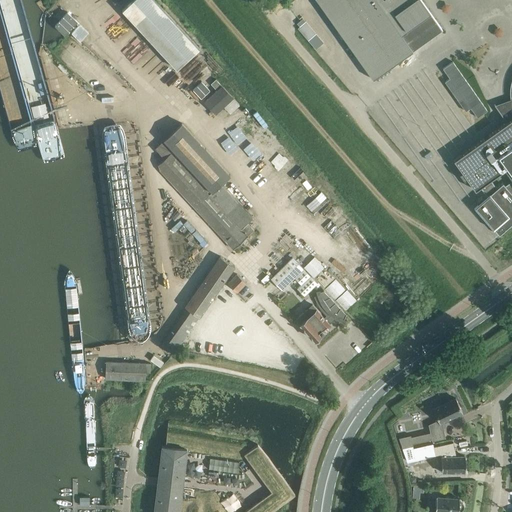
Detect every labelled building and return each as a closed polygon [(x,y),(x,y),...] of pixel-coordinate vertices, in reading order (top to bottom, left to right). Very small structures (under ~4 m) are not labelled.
[(132,0),(122,9),(177,69),(199,48),(154,0),(132,0)] [(316,0),(372,79),(412,51),(442,30),(430,13),(420,0),(316,0)] [(453,62),(443,68),(450,78),(449,79),(446,81),(445,82),(466,111),(467,110),(471,108),(474,112),(478,117),(488,110),(453,62)] [(204,102),(215,114),(233,98),(222,86),(216,79),(211,84),(217,90),(204,102)] [(511,224),(511,80),(511,82),(510,90),(511,96),(511,99),(511,105),(499,110),(507,122),(454,159),(462,171),(459,173),(464,180),(466,179),(476,190),(482,185),(488,194),(475,207),(499,235),(511,224)] [(159,170),(226,242),(233,249),(254,230),(247,222),(253,217),(242,206),(246,203),(230,185),(226,188),(221,183),(230,175),(182,123),(174,130),(154,149),(163,158),(159,170)] [(161,345),(173,353),(199,316),(200,316),(235,266),(220,256),(185,307),(187,308),(161,345)] [(297,288),(297,289),(304,296),(307,293),(317,283),(293,258),(271,279),(282,290),(295,277),(301,284),(297,288)] [(228,283),(237,292),(246,283),(237,274),(228,283)] [(308,314),(306,315),(304,313),(297,320),(314,339),(331,325),(330,323),(336,318),(345,323),(347,319),(344,319),(348,310),(341,307),(336,302),(331,296),(329,289),(320,291),(320,289),(316,290),(317,295),(314,296),(314,295),(314,296),(324,317),(313,304),(305,311),(308,314)] [(154,354),(151,359),(160,366),(164,361),(154,354)] [(105,378),(145,380),(146,372),(150,372),(151,363),(141,363),(106,362),(106,368),(105,378)] [(432,439),(432,441),(446,438),(444,430),(443,430),(441,422),(463,412),(456,398),(433,409),(438,419),(428,424),(430,432),(432,439)] [(179,511),(183,487),(183,485),(183,483),(187,450),(167,448),(168,439),(168,433),(169,426),(169,422),(166,447),(162,447),(158,482),(158,486),(154,511),(179,511)] [(413,444),(432,439),(430,432),(411,436),(411,435),(399,438),(403,448),(414,446),(413,444)] [(431,447),(433,456),(441,454),(441,457),(442,472),(466,472),(465,456),(457,456),(453,442),(431,447)] [(272,511),(295,495),(258,444),(249,451),(244,454),(248,459),(250,462),(253,467),(271,491),(243,511),(272,511)] [(430,444),(404,450),(407,460),(433,456),(430,444)] [(95,511),(95,489),(91,479),(87,480),(83,486),(82,498),(82,511),(95,511)] [(458,511),(459,511),(460,511),(462,510),(463,510),(464,508),(464,507),(464,506),(464,504),(463,503),(462,502),(461,501),(459,501),(460,498),(436,497),(435,511),(436,511),(435,511),(458,511)]
